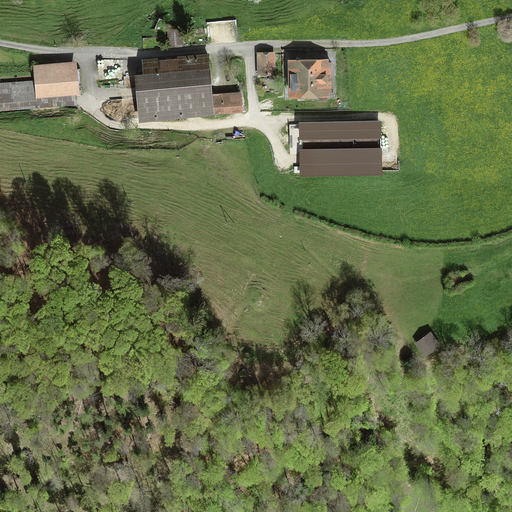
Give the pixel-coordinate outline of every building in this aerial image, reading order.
[(168,31),(170,48),(199,46),(198,35),(181,36),(181,30),(168,31)] [(274,54),(258,54),(258,75),(274,75),(274,54)] [(145,76),(137,77),(140,118),(240,112),(239,95),(210,96),(207,58),(144,62),(145,76)] [(325,60),(290,62),(291,97),(326,96),(325,60)] [(74,64),(34,67),(35,82),(36,97),(75,94),(77,94),(74,64)] [(0,108),(75,102),(75,94),(36,97),(35,82),(0,85),(0,108)] [(244,130),(216,133),(217,141),(245,138),(244,130)] [(430,335),(417,344),(426,356),(439,346),(430,335)]
